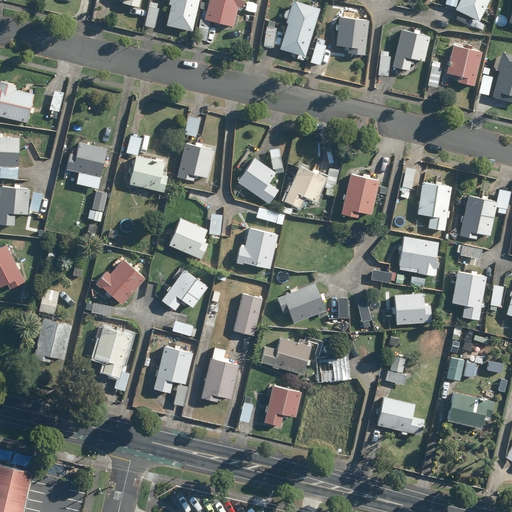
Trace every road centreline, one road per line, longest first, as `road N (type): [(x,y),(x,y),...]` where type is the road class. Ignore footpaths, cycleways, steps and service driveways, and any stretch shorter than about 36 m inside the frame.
road 1 (residential): [(0,30),(511,151)]
road 2 (tertiary): [(435,511),(136,438)]
road 3 (tertiary): [(136,438),(0,404)]
